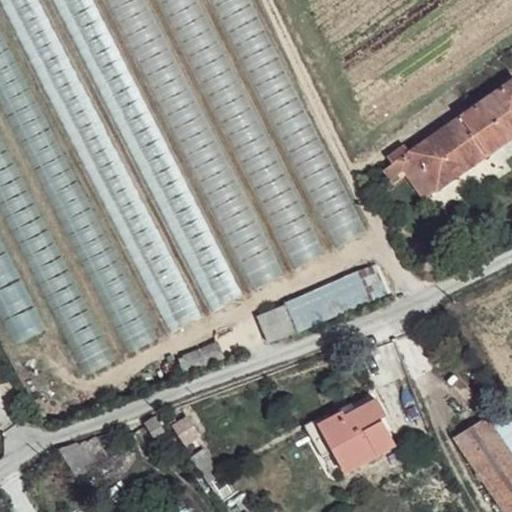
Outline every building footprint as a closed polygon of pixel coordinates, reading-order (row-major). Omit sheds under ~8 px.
[(35,0),(2,0),(165,335),(198,319),(134,188),(116,197),(109,183),(102,170),(101,171),(91,149),(95,147),(87,131),(83,133),(74,114),(87,108),(35,0)] [(0,24),(0,102),(122,356),(152,341),(0,24)] [(511,82),(411,153),(416,161),(437,191),(479,163),(473,154),(483,148),(488,156),(511,139),(511,82)] [(73,377),(103,364),(0,131),(0,339),(4,350),(52,329),(73,377)] [(479,163),(488,156),(483,148),(473,154),(479,163)] [(416,161),(411,153),(398,161),(404,170),(416,161)] [(149,173),(205,312),(237,299),(207,227),(186,235),(182,225),(192,221),(176,183),(161,190),(153,171),(149,173)] [(287,247),(293,266),(321,256),(306,212),(295,216),(304,241),(287,247)] [(262,242),(236,254),(252,288),(278,276),(262,242)] [(288,306),(259,316),(269,343),(297,332),(288,306)] [(319,424),(337,457),(368,442),(376,456),(395,447),(381,419),(385,415),(377,401),(345,417),(342,412),(319,424)] [(186,418),(172,427),(184,445),(198,436),(186,418)] [(511,511),(511,452),(488,418),(453,439),(502,511),(511,511)] [(155,419),(144,424),(153,438),(163,431),(155,419)] [(94,437),(75,443),(92,467),(107,456),(94,437)] [(368,442),(337,457),(345,472),(376,456),(368,442)] [(92,467),(75,443),(57,449),(77,477),(92,467)] [(200,452),(189,458),(207,482),(216,477),(200,452)]
